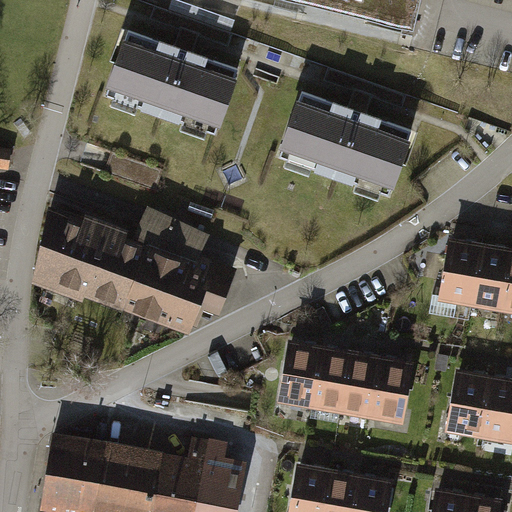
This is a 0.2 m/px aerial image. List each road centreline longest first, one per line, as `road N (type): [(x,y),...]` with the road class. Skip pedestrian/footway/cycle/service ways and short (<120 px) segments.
road 1 (residential): [(23,432),(401,240),(511,156)]
road 2 (residential): [(23,432),(14,378),(26,240),(86,0)]
